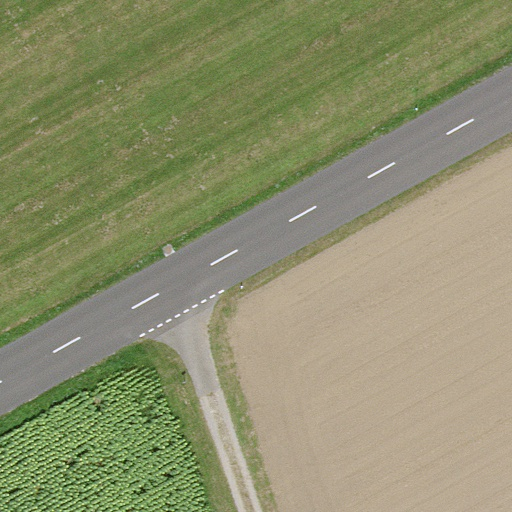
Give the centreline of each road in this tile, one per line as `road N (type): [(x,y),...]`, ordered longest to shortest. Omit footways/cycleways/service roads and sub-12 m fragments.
road 1 (tertiary): [(511,124),(0,405)]
road 2 (track): [(254,511),(187,302)]
